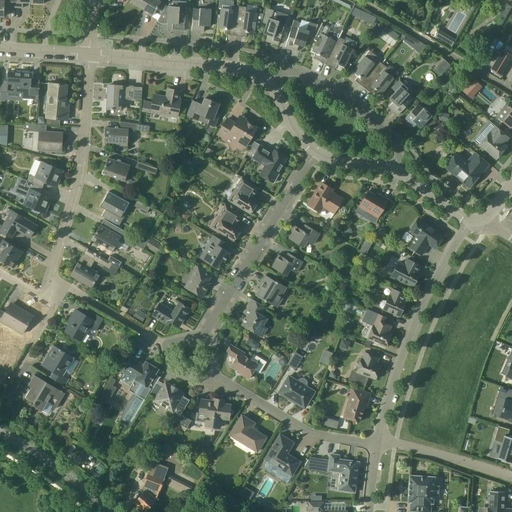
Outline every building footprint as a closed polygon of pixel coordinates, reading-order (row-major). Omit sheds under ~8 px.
[(0,0),(0,16),(4,17),(4,7),(10,7),(10,0),(0,0)] [(142,8),(146,0),(131,0),(130,2),(142,8)] [(146,0),(142,8),(153,15),(158,7),(164,10),(169,0),(146,0)] [(172,30),(184,30),(187,2),(169,0),(164,10),(157,21),(160,23),(167,24),(167,23),(173,23),(172,30)] [(219,0),(218,8),(221,8),(218,28),(225,29),(224,34),(235,36),(240,6),(233,5),(234,2),(222,0),(219,0)] [(348,0),(345,7),(351,10),(355,3),(348,0)] [(506,3),(499,14),(505,17),(511,7),(506,3)] [(246,7),(240,6),(235,36),(246,37),(247,32),(254,33),(257,13),(245,12),(246,7)] [(288,15),(274,10),(266,7),(262,22),(267,24),(263,34),(268,35),(266,41),(278,45),(288,15)] [(193,9),(192,31),(204,32),(204,26),(210,26),(211,9),(200,8),(200,9),(193,9)] [(376,18),(354,8),(351,15),(373,25),(376,18)] [(294,20),(285,47),(297,51),(299,45),(304,47),(307,37),(312,38),(316,24),(307,21),(305,29),(298,27),(299,25),(298,23),(297,21),(294,20)] [(330,28),(329,26),(328,25),(326,26),(325,27),(321,25),(314,40),(317,41),(312,51),(318,55),(316,59),(326,64),(339,37),(343,29),(342,29),(335,29),(334,31),(330,29),(330,28)] [(399,35),(393,31),(390,35),(396,40),(399,35)] [(411,46),(416,40),(406,33),(402,39),(411,46)] [(345,40),(339,37),(326,64),(336,69),(338,64),(344,68),(357,44),(347,38),(345,40)] [(511,55),(502,50),(490,70),(501,77),(511,58),(511,55)] [(355,80),(364,87),(382,64),(377,60),(374,63),(365,56),(353,72),(358,76),(355,80)] [(440,76),(450,65),(443,59),(433,70),(440,76)] [(387,68),(382,64),(364,87),(373,94),(376,90),(381,94),(394,78),(385,71),(387,68)] [(8,79),(1,79),(1,90),(7,90),(7,92),(22,94),(22,98),(38,100),(39,84),(31,83),(32,74),(21,73),(21,75),(8,74),(8,79)] [(462,91),(472,99),(479,91),(477,89),(481,86),(474,79),(462,91)] [(396,92),(389,98),(393,102),(389,107),(398,115),(413,99),(408,95),(409,94),(406,91),(408,89),(400,81),(392,88),(396,92)] [(65,107),(67,85),(51,84),(49,104),(47,103),(46,118),(68,119),(69,107),(65,107)] [(123,109),(123,99),(133,100),(134,87),(107,85),(106,108),(123,109)] [(177,118),(181,100),(179,99),(180,91),(168,89),(166,97),(154,95),(152,103),(144,101),(142,111),(177,118)] [(186,115),(216,127),(223,111),(217,109),(219,104),(205,98),(202,105),(192,101),(186,115)] [(497,117),(503,121),(510,128),(511,127),(511,102),(507,108),(505,107),(497,117)] [(426,121),(429,125),(435,119),(431,115),(432,115),(423,108),(418,104),(403,120),(412,128),(416,124),(420,128),(426,121)] [(449,114),(441,112),(439,120),(446,123),(449,114)] [(227,119),(217,134),(226,139),(228,137),(237,142),(239,139),(247,144),(257,128),(244,121),(243,122),(238,119),(235,124),(227,119)] [(440,124),(435,119),(429,125),(430,128),(440,127),(440,124)] [(63,133),(46,132),(46,125),(25,123),(24,127),(28,131),(33,131),(32,150),(38,151),(38,150),(61,151),(63,133)] [(135,124),(134,130),(149,133),(150,126),(135,124)] [(509,138),(495,126),(479,145),(496,159),(507,146),(504,144),(509,138)] [(129,129),(119,128),(105,127),(104,145),(128,146),(129,129)] [(265,166),(259,175),(274,183),(279,175),(278,174),(287,158),(274,150),(273,153),(260,145),(257,150),(252,146),(246,155),(265,166)] [(210,157),(214,151),(207,147),(203,152),(210,157)] [(476,153),(467,163),(456,153),(453,157),(451,156),(450,156),(447,159),(447,161),(448,162),(445,166),(470,187),(481,174),(480,174),(489,164),(476,153)] [(124,181),(130,165),(108,157),(102,174),(124,181)] [(36,160),(27,181),(43,187),(45,181),(56,186),(63,171),(36,160)] [(137,161),(135,168),(155,174),(157,168),(137,161)] [(232,203),(251,214),(258,201),(253,198),(259,188),(242,178),(235,189),(239,192),(232,203)] [(43,187),(27,181),(24,187),(30,189),(23,204),(45,213),(51,198),(40,193),(43,187)] [(320,212),(323,207),(334,214),(343,199),(332,192),(333,189),(321,182),(307,205),(320,212)] [(117,224),(129,203),(109,191),(100,206),(105,209),(102,216),(117,224)] [(368,191),(359,207),(367,211),(368,209),(379,216),(389,200),(380,195),(379,197),(368,191)] [(147,213),(150,207),(137,200),(134,206),(147,213)] [(236,225),(242,215),(225,205),(218,216),(222,219),(215,230),(234,241),(242,229),(236,225)] [(12,210),(3,226),(0,224),(0,231),(11,238),(16,230),(30,238),(37,226),(23,218),(24,217),(12,210)] [(444,236),(418,218),(409,231),(416,236),(409,247),(421,255),(429,244),(435,249),(444,236)] [(128,247),(131,242),(143,249),(146,244),(118,227),(115,233),(101,225),(92,240),(112,251),(118,241),(128,247)] [(313,244),(319,233),(308,226),(305,232),(295,226),(292,231),(293,232),(289,238),(303,247),(307,240),(313,244)] [(353,232),(349,226),(341,231),(345,237),(353,232)] [(224,249),(227,244),(213,235),(210,241),(212,243),(203,259),(217,268),(222,260),(224,262),(230,253),(224,249)] [(163,246),(151,238),(146,246),(158,254),(163,246)] [(366,240),(363,245),(369,248),(372,243),(366,240)] [(0,259),(13,267),(22,252),(3,241),(0,246),(0,259)] [(84,253),(71,276),(91,288),(99,273),(90,268),(95,260),(84,253)] [(296,273),(303,262),(291,255),(288,261),(278,254),(275,260),(276,260),(272,267),(286,275),(290,269),(296,273)] [(120,267),(119,267),(117,265),(108,260),(99,255),(96,262),(104,267),(103,269),(115,276),(120,267)] [(108,260),(117,265),(119,267),(122,261),(111,255),(108,260)] [(407,259),(404,265),(398,262),(391,276),(413,287),(418,277),(416,276),(421,266),(407,259)] [(206,285),(212,274),(198,265),(190,277),(193,279),(187,288),(202,297),(208,287),(206,285)] [(266,301),(274,306),(280,295),(281,296),(286,287),(276,281),(265,275),(262,282),(263,283),(256,295),(266,302),(266,301)] [(380,307),(383,309),(400,316),(404,306),(402,305),(406,295),(392,289),(387,301),(384,300),(381,302),(380,304),(380,307)] [(262,316),(267,308),(251,299),(245,309),(250,311),(242,324),(264,337),(270,327),(264,324),(267,318),(262,316)] [(179,302),(173,311),(160,303),(152,315),(170,326),(172,323),(176,325),(178,321),(181,323),(190,309),(179,302)] [(9,305),(4,313),(0,310),(0,321),(22,334),(28,324),(30,322),(29,322),(33,316),(21,309),(20,312),(9,305)] [(122,305),(119,310),(126,313),(128,309),(122,305)] [(391,326),(384,323),(386,317),(367,308),(362,321),(373,326),(367,339),(386,347),(390,337),(387,336),(391,326)] [(77,341),(78,339),(81,341),(89,327),(96,331),(100,324),(75,310),(71,317),(73,318),(65,332),(70,335),(70,336),(70,339),(72,341),(75,341),(77,341)] [(142,322),(146,316),(137,310),(134,316),(142,322)] [(323,310),(317,321),(324,325),(330,314),(323,310)] [(321,331),(312,326),(308,332),(318,338),(321,331)] [(131,335),(120,334),(119,342),(130,344),(131,335)] [(254,354),(251,360),(239,353),(241,351),(231,345),(226,353),(235,359),(231,366),(241,373),(240,374),(249,379),(254,370),(260,373),(267,362),(254,354)] [(68,379),(62,376),(73,358),(62,351),(62,350),(60,349),(60,350),(54,346),(42,365),(54,372),(51,378),(64,386),(68,379)] [(303,356),(295,352),(287,365),(295,369),(303,356)] [(361,358),(357,371),(351,369),(348,379),(365,386),(368,377),(376,379),(379,369),(376,368),(379,358),(364,352),(362,358),(361,358)] [(123,371),(135,379),(128,390),(133,393),(127,401),(123,410),(120,420),(130,426),(160,377),(155,374),(158,369),(145,361),(143,365),(131,358),(123,371)] [(286,359),(283,358),(280,358),(279,361),(279,364),(282,366),(285,365),(287,363),(286,359)] [(511,361),(507,359),(501,373),(508,376),(511,378),(511,361)] [(47,413),(51,406),(56,408),(65,394),(34,375),(31,381),(34,383),(25,398),(34,403),(32,406),(42,412),(42,411),(47,413)] [(314,392),(306,386),(307,384),(307,381),(306,379),(303,378),(300,378),(298,379),(296,381),(289,376),(279,393),(305,408),(314,392)] [(165,382),(154,401),(173,412),(184,394),(178,390),(178,389),(177,390),(172,386),(172,385),(171,386),(165,382)] [(511,389),(503,386),(499,397),(500,397),(497,406),(504,409),(501,418),(511,421),(511,389)] [(367,404),(371,393),(353,387),(344,414),(347,418),(359,422),(365,403),(367,404)] [(100,396),(92,393),(89,399),(96,402),(100,396)] [(229,419),(231,405),(223,404),(223,400),(214,398),(213,403),(209,402),(209,401),(201,400),(199,413),(196,412),(195,421),(206,423),(205,426),(220,428),(221,418),(229,419)] [(242,415),(230,435),(257,452),(266,437),(251,428),(255,423),(242,415)] [(179,427),(185,431),(191,420),(185,417),(179,427)] [(325,418),(324,426),(336,427),(337,419),(325,418)] [(498,458),(511,462),(511,459),(511,437),(507,436),(509,429),(498,426),(494,441),(502,443),(498,458)] [(280,434),(264,459),(292,476),(301,462),(283,451),(290,440),(280,434)] [(175,450),(165,442),(159,449),(167,456),(169,453),(171,455),(175,450)] [(310,457),(303,469),(328,473),(329,470),(341,472),(339,490),(354,492),(358,462),(343,460),(343,461),(338,460),(338,455),(330,454),(330,460),(310,457)] [(154,461),(149,472),(142,490),(144,491),(134,503),(143,511),(144,511),(156,500),(169,467),(154,461)] [(94,470),(99,474),(105,466),(100,463),(94,470)] [(408,502),(410,502),(409,511),(424,511),(430,511),(431,503),(433,504),(433,495),(438,495),(438,486),(434,486),(435,477),(410,475),(408,502)] [(192,487),(172,477),(169,483),(189,493),(192,487)] [(249,499),(252,495),(244,490),(241,494),(249,499)] [(487,507),(486,511),(511,511),(511,508),(504,508),(504,491),(490,491),(489,508),(487,507)] [(324,502),(308,501),(308,511),(317,511),(324,511),(324,502)]
